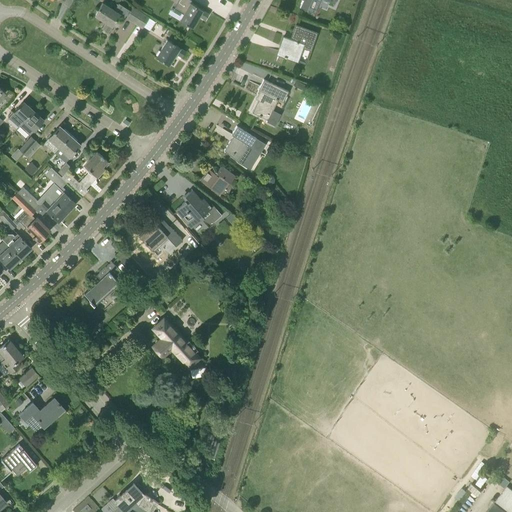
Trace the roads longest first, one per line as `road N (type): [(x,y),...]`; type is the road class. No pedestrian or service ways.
road 1 (secondary): [(9,306),(155,152)]
road 2 (residential): [(183,115),(28,16),(0,12)]
road 3 (residential): [(0,51),(155,152)]
road 4 (residential): [(132,440),(9,306)]
road 5 (secondary): [(183,115),(256,0)]
